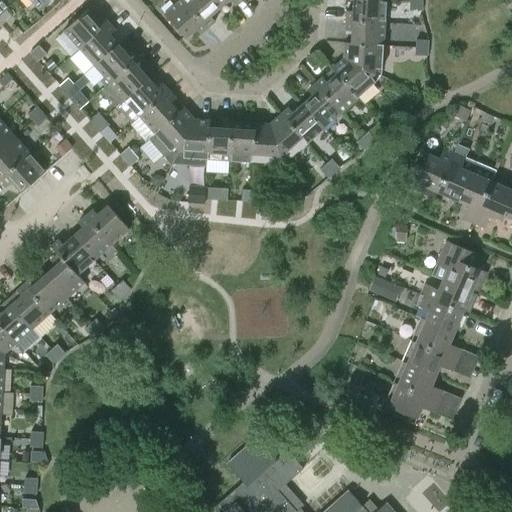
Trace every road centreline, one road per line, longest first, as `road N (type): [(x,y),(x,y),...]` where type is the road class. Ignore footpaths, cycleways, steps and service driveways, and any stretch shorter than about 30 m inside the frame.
road 1 (residential): [(197,76),(214,88),(263,86),(308,44),(315,5)]
road 2 (residential): [(197,76),(281,5),(315,5)]
